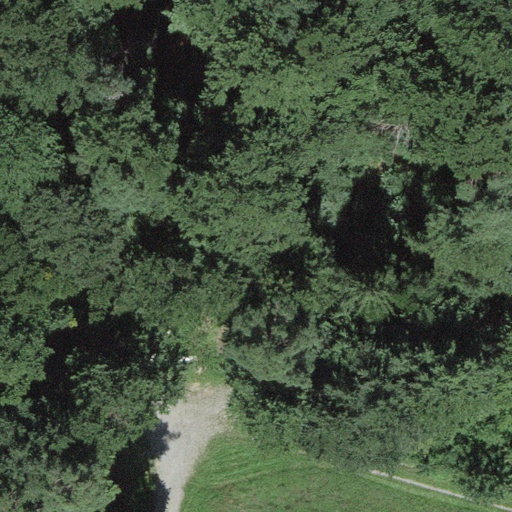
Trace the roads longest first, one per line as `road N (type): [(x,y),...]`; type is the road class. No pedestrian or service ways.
road 1 (track): [(0,352),(212,414),(182,461),(167,511)]
road 2 (track): [(212,414),(511,502)]
road 3 (track): [(212,414),(236,397),(340,376),(511,374)]
